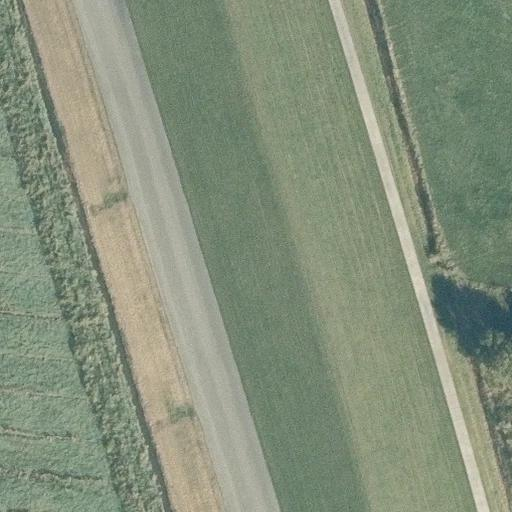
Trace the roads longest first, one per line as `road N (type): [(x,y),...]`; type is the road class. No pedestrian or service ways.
road 1 (track): [(488,511),(338,0)]
road 2 (track): [(116,0),(252,511)]
